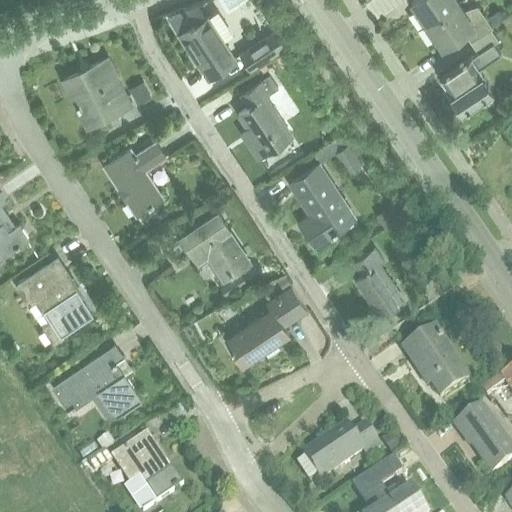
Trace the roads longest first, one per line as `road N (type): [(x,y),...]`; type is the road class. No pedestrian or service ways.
road 1 (residential): [(215,416),(23,124),(0,57)]
road 2 (residential): [(352,350),(155,57),(135,0)]
road 3 (tertiary): [(511,286),(318,0)]
road 4 (residential): [(463,511),(361,364)]
road 5 (residential): [(242,472),(361,364)]
road 6 (residential): [(215,416),(352,350)]
road 7 (residential): [(0,48),(132,0)]
